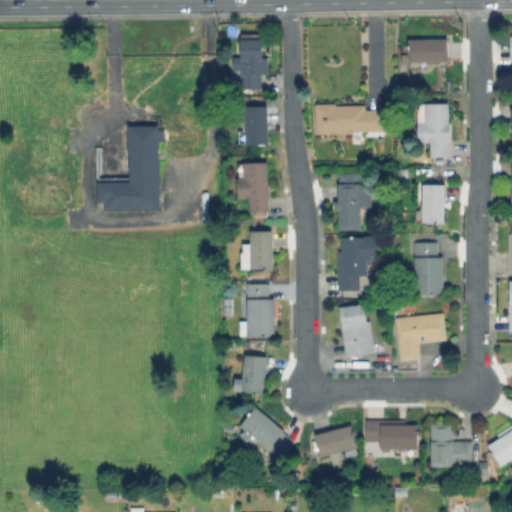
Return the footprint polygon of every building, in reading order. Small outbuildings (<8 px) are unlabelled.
[(263,38),(263,56),(268,56),(268,73),(262,73),(262,88),(260,88),(260,91),(253,91),(253,88),(241,88),(240,69),(234,69),(234,57),(241,57),(241,39),(263,38)] [(449,38),(449,60),(409,61),(409,58),(401,58),(401,52),(409,52),(409,39),(449,38)] [(384,109),(384,130),(364,130),(364,142),(352,143),(351,132),(317,133),(317,103),(336,103),(336,105),(366,104),(366,109),(384,109)] [(450,103),(450,141),(449,141),(449,156),(430,156),(430,141),(428,141),(428,142),(418,142),(418,115),(420,103),(450,103)] [(269,105),(269,143),(246,143),(246,106),(269,105)] [(193,121),(193,147),(191,147),(191,155),(159,155),(160,208),(105,209),(104,201),(98,201),(98,181),(129,180),(129,125),(156,124),(156,127),(165,127),(165,121),(193,121)] [(268,161),(269,210),(249,211),(249,197),(238,197),(238,177),(244,176),(243,162),(268,161)] [(364,183),(364,229),(340,229),(340,205),(338,205),(338,176),(355,176),(355,183),(364,183)] [(65,182),(65,209),(25,209),(25,183),(65,182)] [(446,184),(445,221),(423,221),(423,183),(446,184)] [(273,230),(274,268),(251,268),(251,267),(245,267),(244,255),(251,255),(251,230),(273,230)] [(376,235),(376,259),(369,259),(369,274),(360,275),(360,289),(338,289),(338,250),(343,250),(342,236),(365,236),(365,235),(376,235)] [(443,256),(444,293),(415,294),(415,241),(438,241),(438,256),(443,256)] [(275,298),(275,335),(241,335),(240,320),(248,320),(247,282),(270,282),(270,298),(275,298)] [(231,298),(231,314),(222,314),(223,298),(231,298)] [(365,302),(367,320),(370,320),(375,351),(347,356),(342,325),(343,324),(340,306),(365,302)] [(421,358),(401,360),(396,317),(444,312),(447,339),(420,342),(421,358)] [(268,356),(264,394),(235,390),(236,376),(242,377),(246,353),(268,356)] [(284,431),(295,441),(280,459),(257,439),(253,445),(241,434),(245,429),(240,425),(257,406),(285,430),(284,431)] [(418,423),(419,448),(381,448),(381,441),(367,441),(366,419),(406,419),(406,423),(418,423)] [(471,440),(472,464),(432,465),(432,423),(453,422),(453,440),(471,440)] [(358,447),(321,456),(315,434),(352,424),(358,447)] [(511,458),(501,465),(488,444),(499,437),(497,434),(511,424),(511,458)] [(488,473),(479,473),(479,461),(488,461),(488,473)]
